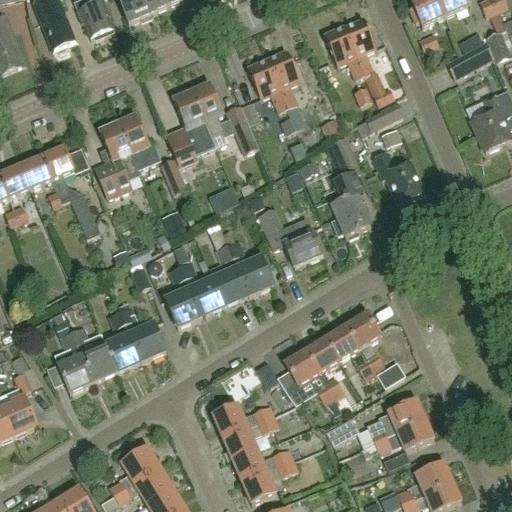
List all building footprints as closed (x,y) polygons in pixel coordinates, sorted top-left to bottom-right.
[(25,0),(0,0),(0,4),(1,10),(26,5),(25,0)] [(95,0),(93,1),(94,2),(74,10),(80,25),(85,30),(90,45),(114,36),(108,23),(110,20),(101,0),(95,0)] [(118,0),(121,7),(119,8),(129,32),(140,27),(142,29),(153,24),(153,22),(157,20),(148,0),(118,0)] [(148,0),(157,20),(158,19),(158,18),(183,7),(179,0),(148,0)] [(419,27),(422,34),(445,24),(434,0),(424,0),(410,6),(413,13),(409,15),(415,29),(419,27)] [(434,0),(445,24),(468,14),(466,9),(471,7),(468,0),(434,0)] [(498,18),(509,13),(503,0),(498,0),(492,3),(498,18)] [(498,18),(492,3),(480,8),(487,23),(498,18)] [(61,10),(37,20),(53,60),(77,51),(61,10)] [(0,22),(0,80),(1,82),(27,71),(6,20),(0,22)] [(366,83),(374,80),(366,61),(377,56),(364,27),(344,35),(365,84),(366,83)] [(356,87),(365,84),(344,35),(324,43),(337,73),(348,69),(356,87)] [(510,64),(500,39),(486,45),(497,70),(510,64)] [(435,40),(420,47),(425,59),(440,52),(435,40)] [(480,74),(495,66),(485,48),(465,60),(446,70),(456,88),(480,74)] [(300,89),(287,59),(267,68),(288,117),(297,113),(289,94),(300,89)] [(271,101),(280,121),(288,118),(288,117),(267,68),(247,76),(260,106),(271,101)] [(378,112),(396,104),(391,94),(386,96),(378,79),(374,80),(366,83),(365,84),(378,112)] [(222,130),(219,124),(224,122),(212,92),(193,100),(215,154),(217,153),(212,143),(223,139),(224,142),(234,138),(243,161),(258,155),(241,113),(226,119),(229,126),(222,130)] [(373,108),(367,94),(354,99),(360,112),(373,108)] [(215,154),(193,100),(174,107),(186,135),(167,144),(180,174),(199,166),(197,162),(215,154)] [(472,127),(486,158),(511,146),(511,144),(501,120),(506,118),(499,102),(483,109),(488,119),(472,127)] [(366,126),(366,127),(357,132),(363,144),(373,139),(405,123),(398,108),(380,117),(381,118),(366,126)] [(154,150),(149,152),(137,123),(119,131),(138,176),(161,166),(154,150)] [(291,125),(281,129),(287,141),(296,137),(291,125)] [(138,176),(119,131),(100,139),(107,155),(101,157),(107,170),(95,175),(108,206),(133,195),(126,181),(138,176)] [(349,184),(362,178),(347,143),(334,148),(349,184)] [(68,195),(64,184),(75,179),(64,154),(42,164),(52,188),(57,200),(62,212),(71,208),(88,247),(101,241),(84,201),(68,195)] [(373,165),(383,186),(387,184),(398,211),(424,199),(411,169),(396,175),(388,158),(373,165)] [(21,173),(31,197),(52,188),(42,164),(21,173)] [(175,203),(177,202),(188,197),(176,165),(161,171),(175,203)] [(31,197),(21,173),(0,181),(0,182),(10,206),(31,197)] [(0,210),(10,206),(0,182),(0,210)] [(360,241),(359,238),(370,232),(358,202),(356,202),(351,190),(336,196),(339,202),(330,206),(333,212),(332,213),(337,225),(331,228),(338,243),(343,240),(345,245),(348,243),(350,246),(360,241)] [(54,215),(62,212),(57,200),(49,203),(54,215)] [(28,224),(23,212),(14,216),(20,228),(20,229),(29,226),(28,224)] [(275,214),(270,217),(262,220),(257,223),(258,224),(259,224),(265,237),(273,257),(285,252),(294,274),(323,262),(307,224),(284,234),(275,214)] [(11,232),(20,228),(14,216),(6,220),(11,232)] [(227,252),(233,266),(246,260),(240,246),(235,249),(231,239),(222,243),(227,252)] [(216,257),(222,271),(233,266),(227,252),(216,257)] [(237,276),(248,301),(249,303),(274,292),(262,265),(237,276)] [(133,277),(133,278),(140,296),(152,291),(142,267),(131,272),(133,277)] [(191,269),(180,273),(186,287),(197,282),(191,269)] [(178,290),(186,287),(180,273),(169,278),(175,292),(178,290)] [(214,286),(225,311),(248,301),(237,276),(214,286)] [(191,296),(202,321),(225,311),(214,286),(191,296)] [(177,334),(203,323),(202,321),(191,296),(166,307),(177,334)] [(125,332),(129,342),(141,368),(141,369),(167,359),(154,331),(141,337),(131,314),(120,319),(125,332)] [(382,326),(398,352),(415,341),(399,316),(382,326)] [(115,337),(125,332),(120,319),(109,324),(115,337)] [(380,343),(366,320),(345,333),(376,381),(377,380),(385,394),(406,382),(397,368),(386,375),(371,349),(380,343)] [(376,381),(345,333),(325,345),(340,368),(351,362),(366,387),(376,381)] [(93,388),(117,378),(106,352),(101,340),(88,346),(84,335),(72,340),(78,353),(82,362),(94,391),(94,390),(93,388)] [(66,358),(78,353),(72,340),(61,345),(66,358)] [(106,352),(117,378),(141,368),(129,342),(106,352)] [(340,368),(325,345),(305,358),(335,405),(345,399),(336,385),(330,389),(324,379),(340,368)] [(335,405),(305,358),(284,371),(299,394),(309,388),(325,412),(335,405)] [(70,401),(94,391),(82,362),(57,373),(70,401)] [(33,397),(26,379),(14,384),(23,402),(33,397)] [(13,413),(3,417),(14,442),(37,432),(25,404),(12,410),(13,413)] [(397,439),(425,426),(416,407),(378,424),(380,427),(367,433),(374,450),(387,444),(397,439)] [(275,422),(270,412),(243,424),(238,412),(213,424),(223,446),(275,422)] [(0,448),(14,442),(3,417),(0,418),(0,448)] [(275,422),(223,446),(232,468),(258,456),(253,445),(279,433),(275,422)] [(353,425),(352,425),(326,439),(334,453),(360,438),(353,425)] [(434,446),(425,426),(397,439),(406,458),(434,446)] [(392,454),(387,444),(374,450),(379,460),(392,454)] [(120,488),(109,495),(115,504),(136,491),(160,475),(148,455),(123,470),(129,480),(119,486),(120,488)] [(258,456),(232,468),(242,490),(268,477),(277,473),(294,466),(289,455),(263,467),(258,456)] [(294,466),(277,473),(282,484),(298,476),(294,466)] [(417,482),(425,501),(453,489),(445,469),(417,482)] [(148,511),(173,495),(160,475),(136,491),(115,504),(120,511),(141,499),(148,511)] [(278,500),(268,477),(242,490),(252,511),(278,500)] [(452,511),(462,508),(453,489),(426,502),(430,511),(452,511)] [(396,499),(401,511),(414,506),(409,494),(396,499)] [(183,511),(173,495),(148,511),(149,511),(183,511)] [(88,511),(80,497),(56,511),(88,511)]
